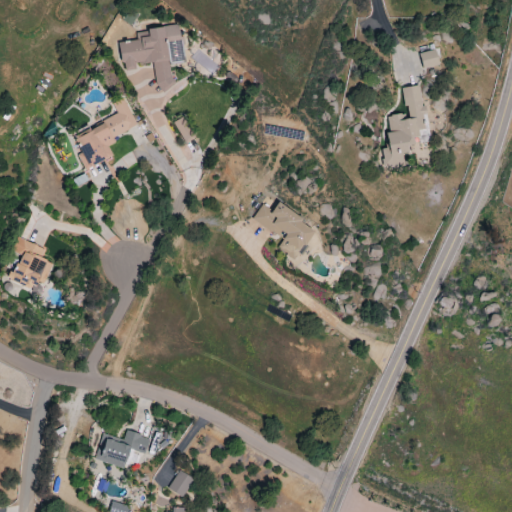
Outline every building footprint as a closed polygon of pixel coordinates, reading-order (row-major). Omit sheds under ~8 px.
[(185,62),(179,25),(136,32),(137,40),(119,43),(124,72),(137,70),(136,65),(154,62),(158,90),(173,88),(169,64),(185,62)] [(423,69),(440,65),(435,49),(419,54),(423,69)] [(403,89),(407,114),(387,116),(390,134),(387,134),(389,146),(381,147),(383,168),(405,164),(403,155),(411,154),(410,146),(420,144),(418,130),(426,129),(420,86),(403,89)] [(137,126),(123,97),(111,103),(118,117),(75,138),(83,152),(77,155),(85,170),(113,156),(108,146),(116,143),(113,138),(137,126)] [(173,123),(185,144),(196,138),(184,117),(173,123)] [(252,219),(283,241),(280,245),(301,260),(320,233),(279,204),(273,212),(262,205),(252,219)] [(45,250),(19,238),(13,252),(21,255),(10,280),(38,293),(52,263),(41,258),(45,250)] [(94,460),(125,470),(131,450),(146,454),(150,439),(126,431),(123,441),(102,434),(94,460)] [(195,480),(180,471),(169,490),(184,498),(195,480)]
